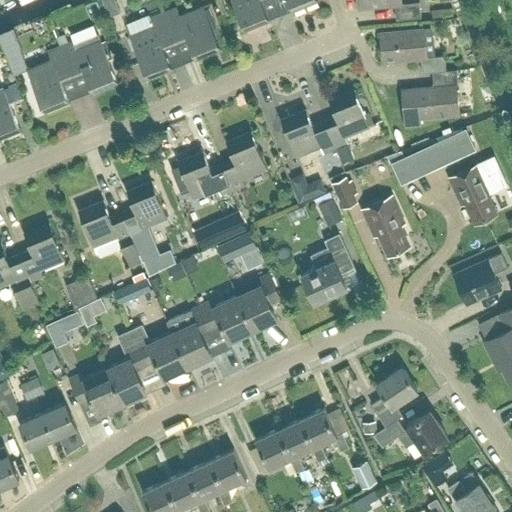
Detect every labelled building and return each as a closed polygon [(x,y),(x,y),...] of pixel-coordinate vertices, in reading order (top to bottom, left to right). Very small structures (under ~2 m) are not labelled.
[(233,0),(245,29),(269,19),(261,0),(233,0)] [(288,0),(293,9),(315,0),(288,0)] [(356,0),(357,8),(383,5),(394,4),(396,19),(421,17),(419,1),(402,3),(401,0),(356,0)] [(176,6),(163,11),(175,42),(187,37),(196,58),(220,48),(203,5),(179,14),(176,6)] [(452,7),(431,9),(432,16),(452,14),(452,7)] [(163,11),(150,17),(153,25),(130,34),(147,78),(172,68),(164,47),(175,42),(163,11)] [(439,71),(457,70),(457,69),(446,70),(445,55),(435,55),(432,26),(380,32),(383,62),(420,58),(422,72),(439,71)] [(74,39),(60,45),(73,75),(85,70),(93,91),(118,81),(101,38),(100,38),(98,32),(75,41),(74,39)] [(62,80),(73,75),(60,45),(48,50),(51,58),(28,67),(45,111),(70,101),(62,80)] [(458,83),(457,70),(439,71),(440,85),(401,88),(405,125),(421,124),(420,118),(459,114),(457,83),(458,83)] [(0,87),(0,137),(21,129),(4,86),(0,87)] [(336,116),(325,120),(336,147),(348,142),(345,136),(368,127),(353,89),(329,99),(336,116)] [(281,118),(296,156),(320,146),(322,152),(336,147),(325,120),(313,125),(306,108),(281,118)] [(466,127),(419,149),(429,170),(476,149),(466,127)] [(234,157),(223,162),(233,188),(245,183),(243,177),(265,168),(250,131),(227,140),(234,157)] [(180,163),(170,167),(180,191),(190,188),(194,197),(217,187),(220,194),(233,188),(223,162),(210,167),(203,150),(179,159),(180,163)] [(462,193),(476,222),(496,212),(487,193),(492,191),(508,183),(495,155),(479,162),(449,176),(457,194),(462,193)] [(331,182),(334,187),(343,208),(358,201),(355,194),(358,192),(352,179),(349,180),(346,175),(331,182)] [(134,207),(123,211),(133,238),(142,259),(158,253),(147,225),(166,217),(151,180),(127,190),(134,207)] [(388,254),(409,244),(400,224),(405,222),(392,194),(362,208),(374,235),(379,233),(388,254)] [(143,262),(133,238),(123,211),(110,216),(104,199),(79,209),(94,246),(96,252),(102,254),(121,246),(128,262),(130,267),(143,262)] [(31,248),(20,253),(31,280),(43,275),(41,268),(63,259),(48,222),(25,231),(31,248)] [(302,272),(315,301),(347,286),(340,272),(354,265),(339,232),(324,239),(327,246),(310,253),(316,266),(302,272)] [(40,301),(31,280),(20,253),(8,258),(1,241),(0,241),(0,284),(15,279),(17,284),(13,286),(22,308),(40,301)] [(501,287),(494,272),(508,266),(501,251),(488,258),(454,273),(467,302),(501,287)] [(259,283),(237,294),(253,330),(278,319),(271,303),(281,299),(268,272),(257,277),(259,283)] [(148,276),(124,286),(114,290),(119,303),(129,298),(153,288),(148,276)] [(211,298),(200,303),(215,335),(225,330),(229,341),(253,330),(237,294),(214,304),(211,298)] [(200,303),(166,319),(188,366),(213,355),(206,339),(215,335),(200,303)] [(509,382),(511,380),(511,305),(498,313),(507,329),(484,341),(494,361),(498,359),(509,382)] [(56,344),(68,339),(63,329),(58,317),(47,322),(52,334),(56,344)] [(165,320),(170,331),(149,341),(141,323),(129,328),(147,367),(157,362),(164,377),(188,366),(166,319),(165,320)] [(129,356),(106,367),(122,403),(147,392),(138,371),(147,367),(129,328),(118,333),(129,356)] [(371,403),(385,425),(403,413),(396,403),(417,388),(402,366),(376,383),(384,394),(371,403)] [(106,367),(84,377),(81,371),(69,377),(80,401),(91,396),(99,414),(122,403),(106,367)] [(45,391),(38,376),(29,379),(36,395),(45,391)] [(6,379),(0,381),(0,403),(5,415),(19,410),(6,379)] [(28,380),(28,379),(20,383),(27,399),(36,395),(29,379),(28,380)] [(66,401),(43,411),(54,436),(77,426),(66,401)] [(324,406),(301,416),(314,445),(320,442),(334,436),(340,450),(349,446),(348,443),(344,435),(343,433),(337,434),(324,406)] [(447,435),(430,409),(406,424),(407,426),(404,428),(397,417),(403,414),(403,413),(385,425),(374,433),(382,445),(397,435),(405,446),(416,439),(424,450),(447,435)] [(30,446),(54,436),(43,411),(19,421),(30,446)] [(301,416),(278,427),(292,455),(297,453),(311,446),(318,460),(320,459),(326,456),(320,442),(314,445),(301,416)] [(278,427),(255,438),(268,466),(283,459),(289,473),(295,471),(298,469),(304,467),(297,453),(292,455),(278,427)] [(0,486),(19,478),(8,453),(3,443),(0,444),(0,486)] [(233,448),(210,458),(223,487),(218,489),(224,503),(232,499),(226,485),(233,482),(247,476),(233,448)] [(210,458),(188,469),(201,497),(195,500),(200,511),(206,511),(210,510),(204,496),(218,489),(223,487),(210,458)] [(352,465),(359,480),(361,487),(376,480),(367,459),(363,461),(352,465)] [(188,469),(165,479),(178,507),(173,510),(173,511),(184,511),(181,506),(195,500),(201,497),(188,469)] [(165,479),(142,490),(152,511),(168,511),(173,510),(178,507),(165,479)] [(498,511),(479,482),(465,491),(458,479),(448,486),(465,511),(498,511)] [(364,494),(353,500),(358,511),(360,511),(371,506),(364,494)] [(442,511),(444,511),(436,497),(428,502),(433,511),(442,511)]
